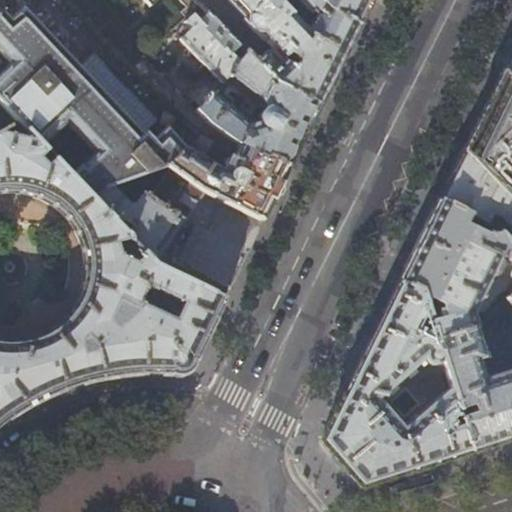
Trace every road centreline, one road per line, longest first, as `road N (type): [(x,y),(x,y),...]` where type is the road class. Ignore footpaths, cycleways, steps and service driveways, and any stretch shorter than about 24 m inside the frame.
road 1 (secondary): [(294,320),(454,0)]
road 2 (secondary): [(235,494),(285,399),(294,320)]
road 3 (secondary): [(294,320),(246,378),(197,471)]
road 4 (primary): [(197,471),(155,463),(108,471),(53,511)]
